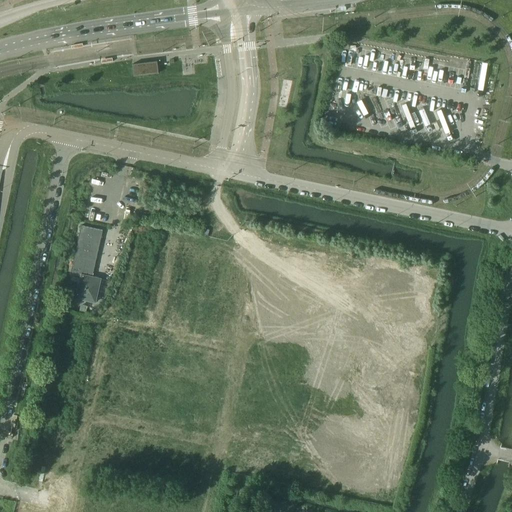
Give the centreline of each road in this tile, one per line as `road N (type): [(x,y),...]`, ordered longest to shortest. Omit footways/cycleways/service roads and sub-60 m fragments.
road 1 (unclassified): [(0,455),(66,138),(216,169)]
road 2 (unknown): [(241,352),(245,333),(385,365),(376,435),(367,461),(226,428)]
road 3 (unclassified): [(234,173),(511,231)]
road 4 (unclassified): [(460,511),(481,449),(511,263)]
road 5 (secondary): [(0,50),(222,12)]
road 6 (unclassified): [(234,173),(250,86),(241,9)]
road 7 (unclassified): [(222,12),(230,92),(216,169)]
road 8 (unknown): [(83,414),(107,320),(153,330)]
road 9 (unknown): [(222,446),(83,414)]
